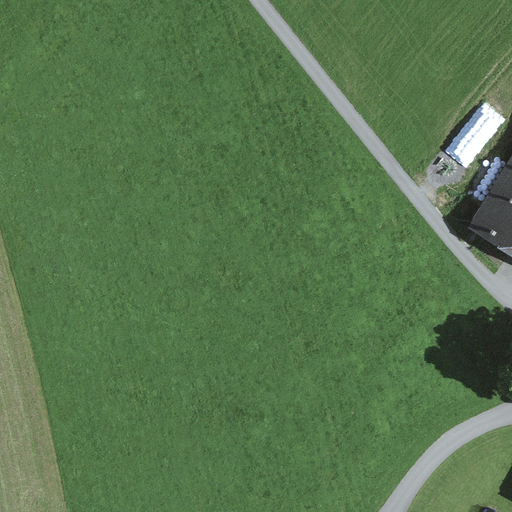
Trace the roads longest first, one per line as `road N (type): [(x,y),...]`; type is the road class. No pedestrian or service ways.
road 1 (track): [(511,298),(392,168),(259,0)]
road 2 (track): [(391,511),(430,456),(511,408)]
